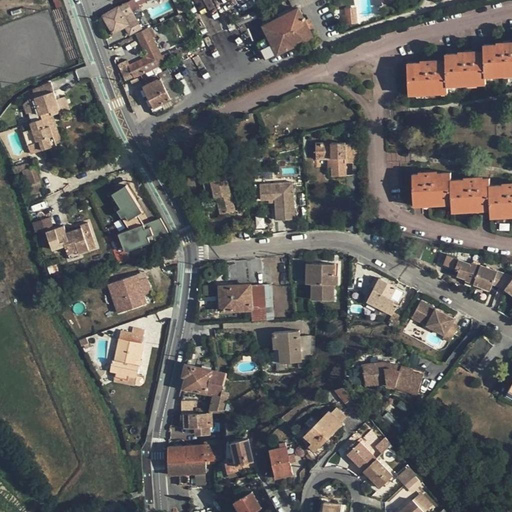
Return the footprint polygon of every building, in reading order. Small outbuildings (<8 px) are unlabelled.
[(105,16),(116,34),(127,28),(132,35),(143,28),(131,7),(137,3),(139,7),(151,0),(136,0),(123,8),(122,7),(105,16)] [(348,9),(348,23),(357,22),(356,8),(348,9)] [(267,27),(280,54),(314,37),(312,34),(317,32),(311,20),(307,22),(301,11),(267,27)] [(132,66),(137,77),(178,58),(175,51),(164,57),(151,30),(139,36),(149,58),(132,66)] [(448,62),(410,64),(412,95),(449,94),(449,87),(488,85),(488,77),(511,76),(511,44),(486,45),(486,53),(448,55),(448,62)] [(183,48),(185,53),(192,50),(189,45),(183,48)] [(270,46),(261,51),(265,59),(274,54),(270,46)] [(146,86),(157,108),(173,100),(162,78),(146,86)] [(40,109),(43,119),(55,115),(62,113),(61,110),(70,108),(65,94),(57,97),(53,85),(35,90),(38,97),(31,99),(25,105),(28,113),(40,109)] [(55,115),(43,119),(31,122),(33,128),(25,131),(29,145),(41,142),(43,150),(59,145),(52,126),(58,124),(55,115)] [(33,128),(31,122),(23,125),(25,131),(33,128)] [(58,124),(52,126),(59,145),(64,143),(58,124)] [(41,142),(29,145),(32,153),(43,150),(41,142)] [(319,144),(319,169),(330,168),(330,177),(348,177),(348,164),(360,164),(360,145),(348,145),(348,143),(319,144)] [(33,162),(13,168),(14,173),(34,167),(33,162)] [(206,181),(211,200),(219,198),(223,216),(238,212),(230,180),(237,178),(234,165),(215,169),(217,179),(206,181)] [(34,167),(14,173),(17,180),(24,177),(27,186),(39,182),(34,167)] [(415,175),(417,207),(454,205),(454,212),(492,210),(493,217),(511,216),(511,185),(491,186),(491,179),(453,181),(453,173),(415,175)] [(42,191),(39,182),(27,186),(30,196),(42,191)] [(262,186),(264,201),(271,201),(272,206),(278,205),(280,222),(298,220),(294,183),(262,186)] [(127,186),(113,194),(122,209),(119,211),(123,218),(131,214),(133,218),(126,223),(130,230),(145,225),(139,216),(136,211),(141,208),(127,186)] [(113,194),(110,197),(119,211),(122,209),(113,194)] [(131,214),(123,218),(126,223),(133,218),(131,214)] [(49,218),(33,223),(37,233),(53,227),(49,218)] [(155,238),(171,233),(162,219),(150,223),(152,227),(147,229),(145,225),(130,230),(120,234),(125,248),(141,243),(142,246),(151,243),(149,236),(154,234),(155,238)] [(93,237),(88,223),(81,225),(82,228),(67,233),(66,231),(65,226),(47,232),(54,250),(66,246),(71,260),(82,256),(81,253),(90,250),(87,240),(93,237)] [(93,237),(87,240),(90,250),(97,248),(93,237)] [(125,248),(126,252),(142,246),(141,243),(125,248)] [(450,256),(446,266),(461,272),(459,277),(468,280),(467,282),(493,291),(495,286),(508,290),(511,293),(511,278),(475,264),(474,266),(450,256)] [(315,285),(314,300),(336,301),(337,286),(340,286),(340,277),(337,277),(337,265),(310,264),(309,285),(315,285)] [(120,312),(144,304),(141,296),(145,295),(153,292),(148,278),(147,278),(143,269),(137,271),(138,275),(110,284),(120,312)] [(383,280),(371,303),(394,316),(389,325),(396,329),(398,326),(399,327),(404,318),(395,313),(406,293),(383,280)] [(218,285),(220,312),(254,310),(255,322),(273,321),(273,308),(269,308),(267,285),(235,287),(235,284),(218,285)] [(423,303),(414,320),(447,337),(445,341),(452,345),(461,329),(454,325),(456,321),(423,303)] [(134,333),(123,331),(116,361),(114,361),(111,375),(117,376),(130,379),(129,383),(141,386),(143,385),(144,383),(145,381),(144,378),(143,377),(138,376),(141,365),(137,364),(138,359),(142,360),(145,344),(144,343),(146,330),(135,328),(134,333)] [(282,349),(283,364),(303,363),(302,332),(276,333),(277,350),(282,349)] [(482,336),(460,363),(472,374),(495,347),(482,336)] [(90,337),(83,340),(85,345),(87,344),(88,348),(93,346),(90,337)] [(365,365),(368,387),(389,385),(389,389),(397,389),(398,387),(420,395),(426,375),(418,372),(416,369),(388,362),(365,365)] [(189,379),(186,389),(210,395),(213,384),(227,384),(229,375),(189,365),(186,378),(189,379)] [(338,391),(355,412),(367,417),(369,415),(347,389),(338,391)] [(184,402),(184,415),(199,414),(198,401),(184,402)] [(312,448),(317,453),(345,425),(344,423),(349,418),(339,409),(334,414),(332,412),(307,437),(314,445),(312,448)] [(185,416),(186,430),(197,430),(198,437),(212,436),(212,429),(214,429),(214,415),(185,416)] [(234,444),(239,470),(252,467),(251,465),(256,464),(251,441),(234,444)] [(350,456),(383,489),(387,485),(390,488),(393,485),(390,481),(395,477),(363,443),(350,456)] [(272,451),(278,480),(295,477),(293,464),(298,463),(297,455),(291,457),(288,444),(281,445),(282,449),(272,451)] [(171,449),(171,477),(182,477),(182,488),(209,487),(208,462),(223,462),(223,448),(171,449)] [(408,466),(396,477),(408,490),(420,479),(408,466)] [(324,489),(327,496),(333,497),(341,492),(336,482),(324,489)] [(253,495),(237,504),(241,511),(259,511),(257,507),(259,504),(256,501),(253,495)] [(425,511),(415,501),(402,511),(425,511)] [(326,503),(324,511),(342,511),(344,505),(326,503)]
